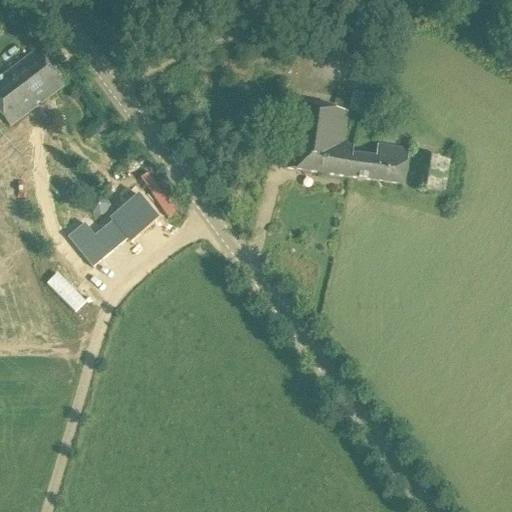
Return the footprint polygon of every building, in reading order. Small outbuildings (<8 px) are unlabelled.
[(0,0),(0,13),(2,11),(11,3),(11,2),(12,1),(10,0),(0,0)] [(404,56),(408,74),(444,66),(442,58),(453,55),(451,46),(404,56)] [(0,114),(9,127),(36,107),(64,86),(38,49),(10,70),(0,78),(0,114)] [(360,112),(364,94),(352,92),(348,109),(360,112)] [(337,177),(341,146),(346,111),(292,104),(283,170),(337,177)] [(341,146),(337,177),(402,187),(407,151),(377,146),(375,158),(351,155),(352,147),(341,146)] [(445,192),(448,160),(422,157),(419,189),(445,192)] [(174,209),(155,183),(144,191),(163,217),(174,209)] [(109,218),(112,222),(94,236),(84,223),(67,237),(93,268),(127,240),(129,243),(158,219),(138,194),(109,218)] [(106,200),(105,200),(105,199),(104,199),(103,198),(102,198),(101,198),(101,197),(100,197),(99,197),(98,197),(97,197),(96,197),(96,198),(95,198),(94,198),(93,199),(92,199),(92,200),(91,200),(89,198),(88,200),(86,203),(85,207),(89,210),(89,211),(89,212),(90,212),(90,213),(91,214),(91,215),(92,215),(93,216),(94,217),(95,217),(96,217),(97,217),(97,218),(98,218),(99,218),(100,218),(100,217),(101,217),(102,217),(103,217),(104,216),(105,216),(105,215),(106,215),(106,214),(107,214),(107,213),(107,212),(108,212),(108,211),(108,210),(109,209),(109,208),(109,207),(109,206),(109,205),(108,205),(108,204),(108,203),(107,202),(107,201),(106,201),(106,200)]
